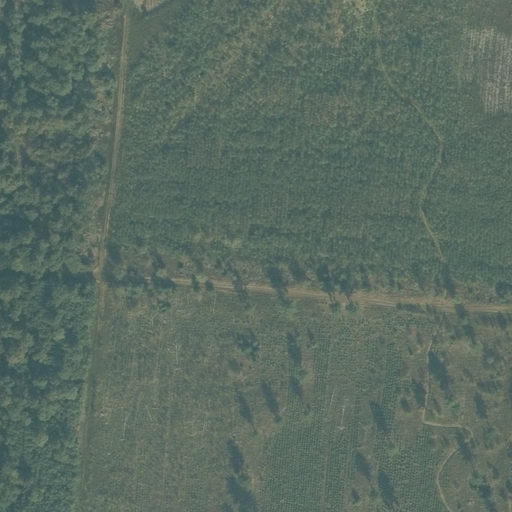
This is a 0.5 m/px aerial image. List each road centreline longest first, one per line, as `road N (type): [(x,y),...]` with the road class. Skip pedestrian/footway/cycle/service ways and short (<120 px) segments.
road 1 (track): [(94,277),(511,312)]
road 2 (track): [(94,277),(120,0)]
road 3 (track): [(80,511),(94,277)]
road 4 (track): [(500,511),(511,383)]
